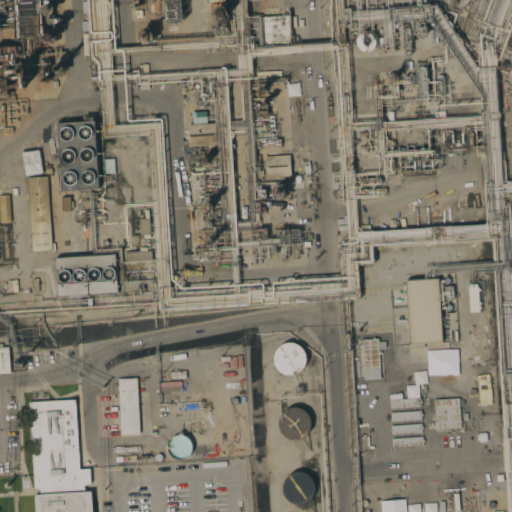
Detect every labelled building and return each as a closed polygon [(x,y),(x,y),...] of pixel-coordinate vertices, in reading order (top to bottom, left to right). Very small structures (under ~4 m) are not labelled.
[(160,12),(160,13),(155,13),(155,12),(150,12),(149,0),(164,0),(165,11),(160,12)] [(37,3),(39,36),(20,37),(17,5),(37,3)] [(43,7),(50,6),(51,13),(43,14),(43,7)] [(224,19),(223,20),(223,21),(221,22),(218,23),(216,22),(214,21),(213,20),(212,19),(212,16),(212,14),(213,13),(214,12),(216,10),(218,10),(221,10),(222,11),(223,12),(224,14),(225,15),(225,16),(224,19)] [(289,15),(291,43),(263,45),(261,17),(289,15)] [(426,26),(426,36),(417,36),(417,27),(426,26)] [(411,53),(404,54),(403,27),(410,27),(411,53)] [(141,30),(141,28),(148,28),(148,29),(150,31),(151,32),(151,34),(152,36),(151,38),(150,40),(150,41),(149,42),(147,42),(144,43),(142,42),(140,41),(139,39),(138,37),(138,35),(138,33),(139,31),(141,30)] [(366,32),(367,32),(371,34),(373,37),(375,41),(375,44),(373,47),(371,50),(367,52),(363,52),(360,50),(357,47),(356,43),(355,41),(357,37),(359,35),(362,33),(366,32)] [(0,47),(16,46),(16,54),(18,54),(18,56),(0,57),(0,47)] [(63,61),(64,76),(56,76),(55,62),(63,61)] [(25,63),(26,78),(18,79),(18,63),(25,63)] [(149,89),(139,89),(138,64),(147,63),(149,89)] [(10,79),(2,80),(1,65),(9,64),(10,79)] [(444,95),(444,96),(443,97),(441,97),(439,97),(437,97),(437,96),(436,96),(435,76),(436,75),(437,75),(440,75),(442,75),(443,76),(444,95)] [(444,110),(444,118),(434,118),(434,111),(444,110)] [(191,124),(191,112),(205,111),(206,123),(191,124)] [(95,121),(98,188),(59,190),(56,123),(95,121)] [(214,123),(216,144),(188,146),(187,125),(214,123)] [(51,144),(51,149),(53,149),(54,155),(53,155),(53,160),(37,161),(36,144),(51,144)] [(289,155),(290,176),(265,178),(264,156),(289,155)] [(345,157),(353,157),(354,170),(345,170),(345,157)] [(204,166),(202,165),(201,164),(200,163),(200,161),(201,160),(202,158),(203,158),(205,158),(207,158),(208,159),(208,161),(209,162),(208,164),(207,165),(205,166),(204,166)] [(104,174),(113,173),(112,159),(103,159),(104,174)] [(27,177),(47,176),(51,243),(54,243),(54,251),(52,251),(52,250),(31,252),(27,177)] [(379,177),(380,177),(381,179),(381,181),(381,183),(380,184),(359,186),(358,184),(357,182),(357,180),(358,179),(358,178),(379,177)] [(281,199),(275,199),(272,196),(271,191),(275,186),(281,186),(284,190),(284,195),(281,199)] [(384,188),(385,188),(385,189),(385,192),(385,194),(384,194),(360,196),(359,195),(359,193),(359,190),(359,189),(384,188)] [(10,222),(0,222),(0,194),(9,194),(10,222)] [(296,207),(308,207),(308,195),(296,195),(296,207)] [(69,196),(70,201),(72,201),(72,208),(70,208),(70,210),(61,211),(61,197),(69,196)] [(138,219),(144,219),(144,214),(148,213),(150,238),(143,238),(143,235),(139,235),(138,219)] [(211,243),(212,245),(213,246),(214,248),(213,250),(212,252),(210,253),(208,253),(206,252),(205,251),(204,249),(204,247),(204,245),(205,244),(207,243),(209,243),(211,243)] [(125,261),(124,252),(139,251),(139,248),(147,247),(147,251),(151,251),(151,260),(125,261)] [(58,295),(55,258),(114,254),(117,292),(58,295)] [(441,342),(423,343),(423,348),(415,348),(414,344),(408,344),(405,280),(438,279),(441,342)] [(7,281),(17,280),(18,292),(8,292),(7,281)] [(468,288),(469,288),(469,285),(476,284),(477,287),(477,288),(479,288),(479,291),(478,291),(479,302),(480,302),(480,305),(479,305),(479,307),(480,306),(480,309),(479,309),(479,312),(469,313),(468,288)] [(80,306),(79,299),(90,298),(90,305),(80,306)] [(361,340),(378,339),(378,342),(385,342),(385,349),(379,350),(379,351),(380,351),(380,354),(379,354),(381,379),(364,380),(361,340)] [(288,376),(285,375),(280,373),(277,372),(274,367),(272,362),(272,356),(274,350),(276,348),(280,344),(286,342),(291,342),(297,345),(301,348),(304,354),(305,359),(304,365),(301,370),(296,374),(294,375),(288,376)] [(0,347),(8,347),(10,373),(0,373),(0,347)] [(185,371),(186,378),(169,379),(169,372),(185,371)] [(478,405),(490,405),(489,375),(476,375),(478,405)] [(136,378),(139,434),(120,435),(117,379),(136,378)] [(420,398),(420,406),(389,408),(388,400),(420,398)] [(460,428),(435,429),(433,400),(458,398),(460,428)] [(75,399),(79,469),(89,468),(90,483),(83,486),(85,492),(91,491),(92,511),(35,511),(34,495),(40,495),(39,490),(34,488),(28,402),(75,399)] [(294,440),(291,440),(286,438),(281,434),(279,429),(278,423),(279,417),(282,412),(284,410),(289,407),(295,407),(301,408),(306,411),(308,413),(311,418),(312,424),(310,430),(307,435),(303,438),(300,440),(294,440)] [(420,411),(421,419),(390,421),(389,413),(420,411)] [(421,424),(422,432),(391,434),(391,426),(421,424)] [(174,435),(178,435),(177,432),(181,432),(182,435),(186,437),(190,441),(191,446),(191,451),(188,456),(181,459),(177,459),(172,458),(171,457),(167,451),(165,453),(164,449),(167,448),(166,446),(168,441),(170,438),(174,435)] [(422,437),(423,445),(392,447),(391,439),(422,437)] [(299,504),(296,504),(290,502),(286,499),(283,494),(282,491),(282,485),(284,480),(285,477),(290,474),(295,472),(301,471),(306,473),(310,477),(313,482),(315,487),(314,493),(311,498),(307,502),(304,503),(299,504)] [(460,511),(458,492),(457,492),(456,487),(469,486),(469,491),(470,491),(472,510),(460,511)] [(415,488),(417,511),(380,511),(378,491),(415,488)]
